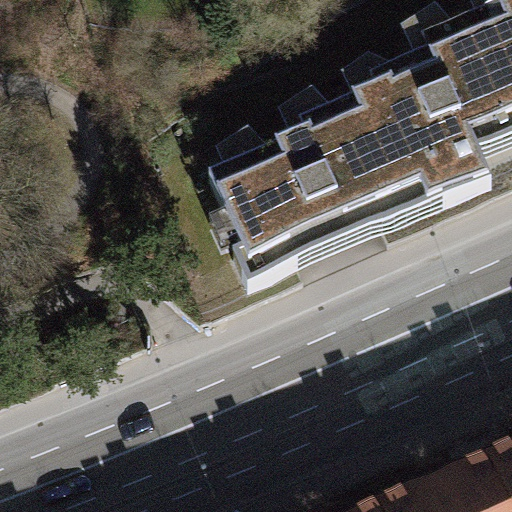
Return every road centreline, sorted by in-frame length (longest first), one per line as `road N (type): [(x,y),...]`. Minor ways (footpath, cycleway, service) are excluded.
road 1 (primary): [(511,255),(0,472)]
road 2 (primary): [(99,511),(511,335)]
